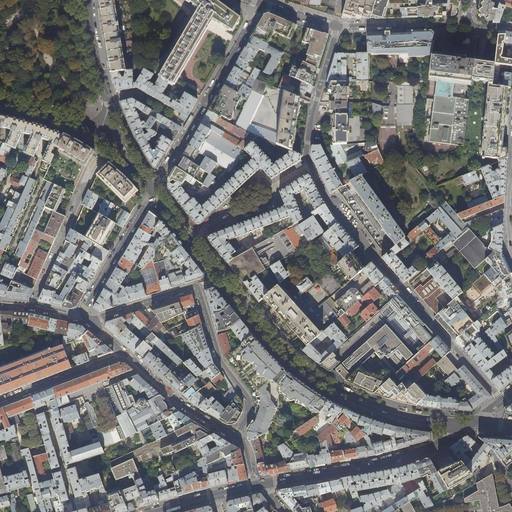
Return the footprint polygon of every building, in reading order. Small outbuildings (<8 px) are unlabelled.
[(130,2),(116,0),(115,0),(113,0),(97,0),(102,23),(100,23),(103,36),(105,49),(106,49),(109,68),(110,73),(119,72),(121,72),(124,72),(126,71),(127,71),(133,71),(139,70),(141,70),(130,2)] [(186,0),(198,9),(158,78),(168,83),(172,86),(173,83),(175,81),(208,25),(212,19),(232,31),(240,18),(233,14),(235,11),(225,4),(219,0),(186,0)] [(370,17),(375,0),(345,0),(341,15),(351,18),(351,15),(360,17),(361,15),(363,15),(367,16),(370,17)] [(417,16),(416,0),(375,0),(370,17),(377,17),(395,17),(410,16),(417,16)] [(457,10),(459,0),(450,0),(450,5),(434,5),(434,2),(433,0),(416,0),(417,16),(446,16),(453,15),(455,12),(457,10)] [(476,11),(477,12),(477,15),(476,17),(479,20),(485,17),(486,19),(488,19),(491,19),(493,19),(499,0),(478,0),(477,10),(476,11)] [(511,0),(499,0),(493,19),(493,22),(499,22),(505,5),(511,7),(511,22),(511,23),(511,22),(511,0)] [(267,44),(274,32),(291,39),(297,25),(292,23),(280,19),(269,14),(267,15),(263,16),(253,34),(252,36),(267,44)] [(317,68),(328,35),(321,33),(309,29),(307,29),(302,42),(311,45),(305,62),(307,63),(317,68)] [(432,50),(435,38),(436,34),(433,31),(407,32),(407,35),(405,35),(392,35),(390,35),(390,33),(387,33),(378,33),(370,34),(366,34),(366,54),(368,54),(371,54),(407,53),(407,57),(428,56),(432,50)] [(502,56),(503,45),(502,43),(505,42),(506,31),(505,31),(498,32),(497,40),(495,64),(511,66),(511,60),(502,59),(500,57),(502,56)] [(273,46),(267,44),(252,36),(248,43),(246,45),(245,47),(251,50),(257,53),(259,49),(261,49),(263,50),(264,50),(270,53),(273,46)] [(32,59),(36,56),(37,55),(36,53),(37,52),(35,50),(35,51),(34,49),(33,49),(30,45),(25,49),(28,53),(29,55),(30,57),(31,57),(32,59)] [(271,75),(283,52),(273,46),(270,53),(271,53),(272,56),(271,59),(269,59),(263,71),(271,75)] [(253,59),(257,53),(251,50),(245,47),(242,53),(239,58),(247,63),(248,61),(249,61),(250,60),(252,61),(253,61),(254,60),(253,59)] [(346,77),(346,54),(343,54),(335,54),(331,67),(326,82),(329,82),(346,82),(354,82),(367,82),(368,82),(368,54),(366,54),(364,54),(356,54),(356,79),(351,79),(351,77),(346,77)] [(463,146),(469,100),(452,98),(454,81),(471,83),(474,61),(431,55),(428,77),(437,78),(429,142),(463,146)] [(317,71),(317,68),(307,63),(305,62),(296,58),(294,57),(292,60),(295,61),(290,71),(291,72),(289,76),(291,77),(296,79),(312,87),(313,82),(316,74),(317,71)] [(243,70),(248,63),(247,63),(239,58),(234,66),(247,74),(249,75),(250,74),(243,70)] [(504,109),(507,88),(492,86),(495,64),(479,62),(477,61),(474,61),(471,83),(469,100),(463,146),(462,152),(417,170),(418,172),(424,178),(433,188),(461,177),(479,170),(480,169),(490,165),(499,162),(506,159),(507,149),(500,148),(501,138),(504,109)] [(498,83),(499,69),(510,70),(510,69),(511,69),(511,66),(495,64),(492,86),(507,88),(510,89),(511,74),(504,73),(503,79),(502,83),(503,84),(498,83)] [(245,77),(247,74),(234,66),(231,71),(229,76),(239,82),(240,82),(241,83),(242,80),(239,78),(240,76),(241,76),(242,76),(245,77)] [(89,67),(83,69),(85,75),(83,75),(90,100),(97,98),(89,67)] [(256,79),(261,70),(257,68),(255,67),(251,76),(256,79)] [(146,94),(152,83),(150,82),(147,83),(147,81),(150,80),(153,75),(144,70),(141,70),(139,70),(138,73),(142,73),(136,84),(133,85),(134,89),(137,88),(138,89),(146,94)] [(133,85),(133,71),(127,71),(126,71),(125,78),(123,78),(122,79),(119,72),(110,73),(112,80),(113,84),(116,92),(134,89),(133,85)] [(312,94),(314,88),(312,87),(296,79),(295,82),(301,85),(296,95),(293,94),(295,89),(288,86),(291,77),(289,76),(284,74),(278,89),(284,92),(300,98),(308,102),(310,103),(311,99),(305,97),(306,92),(312,94)] [(234,91),(239,82),(229,76),(224,84),(234,91)] [(252,89),(256,79),(251,76),(246,86),(252,89)] [(162,94),(168,83),(158,78),(158,77),(155,82),(156,85),(154,87),(153,84),(152,83),(146,94),(155,99),(170,107),(173,101),(164,96),(162,94)] [(239,116),(234,126),(246,130),(249,123),(268,84),(256,79),(252,89),(247,99),(241,111),(239,116)] [(247,99),(252,89),(246,86),(241,83),(240,82),(239,84),(242,85),(238,93),(244,97),(247,99)] [(346,99),(346,88),(361,88),(361,90),(367,90),(367,82),(354,82),(346,82),(329,82),(328,86),(326,94),(331,95),(331,99),(346,99)] [(389,82),(389,85),(385,85),(386,94),(389,94),(389,89),(396,89),(396,82),(389,82)] [(234,126),(239,116),(241,111),(237,109),(244,97),(238,93),(234,91),(224,84),(215,99),(210,107),(208,111),(219,117),(234,126)] [(411,123),(411,85),(397,86),(397,105),(395,105),(395,123),(411,123)] [(299,102),(300,98),(284,92),(278,132),(276,145),(279,146),(286,149),(288,149),(292,151),(294,138),(298,107),(299,102)] [(177,100),(178,99),(177,97),(171,93),(169,96),(165,94),(164,96),(173,101),(175,103),(177,100)] [(193,106),(197,100),(185,93),(183,97),(181,96),(180,98),(181,99),(178,104),(190,111),(193,106)] [(120,102),(124,113),(126,118),(127,120),(139,116),(143,114),(147,108),(133,99),(120,102)] [(185,121),(190,111),(178,104),(175,103),(173,101),(170,107),(175,110),(181,113),(180,115),(179,117),(185,121)] [(346,115),(346,103),(331,103),(329,103),(329,106),(329,112),(332,112),(332,115),(333,115),(346,115)] [(161,123),(164,117),(150,109),(147,107),(147,108),(143,114),(145,114),(146,115),(150,117),(156,120),(161,123)] [(234,126),(219,117),(208,111),(203,119),(200,124),(243,151),(252,141),(257,136),(248,131),(246,130),(234,126)] [(348,132),(348,128),(346,128),(346,115),(333,115),(333,123),(332,123),(332,134),(332,137),(333,137),(333,145),(346,144),(346,132),(348,132)] [(151,130),(156,120),(150,117),(147,123),(146,124),(146,123),(145,123),(144,123),(143,121),(142,122),(139,116),(127,120),(132,132),(135,138),(151,130)] [(12,147),(16,149),(22,134),(30,136),(23,152),(33,157),(34,158),(42,139),(50,142),(42,161),(44,162),(40,170),(48,173),(57,150),(64,135),(57,132),(53,130),(49,129),(40,126),(30,122),(23,121),(8,117),(2,129),(0,134),(0,141),(3,143),(12,147)] [(181,127),(183,124),(177,120),(175,124),(170,121),(164,117),(161,123),(163,124),(166,126),(178,133),(178,132),(181,127)] [(176,135),(178,133),(166,126),(165,127),(166,128),(163,133),(159,131),(163,124),(161,123),(156,120),(151,130),(157,134),(159,135),(172,143),(175,138),(176,135)] [(268,141),(276,145),(278,132),(249,123),(246,130),(248,131),(257,136),(268,141)] [(243,151),(200,124),(194,135),(188,146),(198,152),(206,157),(217,164),(221,166),(227,170),(230,166),(243,151)] [(153,144),(154,142),(152,141),(151,142),(150,141),(151,140),(151,139),(151,138),(155,136),(157,134),(151,130),(135,138),(138,144),(142,150),(153,144)] [(23,152),(30,136),(22,134),(16,149),(18,150),(19,150),(21,151),(22,152),(23,152)] [(77,184),(85,166),(92,155),(94,152),(92,150),(83,145),(81,144),(74,140),(67,136),(64,135),(57,150),(48,173),(44,180),(48,182),(55,185),(64,189),(73,193),(77,184)] [(166,153),(172,143),(159,135),(158,136),(161,138),(157,143),(159,144),(158,145),(157,144),(155,147),(156,148),(165,154),(166,153)] [(246,152),(252,158),(252,160),(246,165),(255,173),(260,168),(262,169),(263,170),(271,179),(292,166),(300,161),(301,155),(292,151),(288,149),(287,151),(289,152),(288,153),(287,153),(287,154),(288,155),(276,163),(275,165),(274,166),(271,162),(252,141),(243,151),(230,166),(232,168),(246,152)] [(332,168),(321,145),(312,146),(311,155),(315,165),(321,176),(333,170),(346,164),(359,158),(363,156),(358,146),(364,145),(363,148),(364,150),(366,152),(367,154),(378,149),(376,142),(346,144),(333,145),(327,145),(336,164),(335,164),(336,166),(332,168)] [(8,155),(12,147),(3,143),(0,149),(0,160),(5,163),(8,155)] [(161,161),(165,154),(156,148),(155,147),(153,144),(142,150),(146,156),(153,169),(157,169),(161,161)] [(192,162),(198,152),(188,146),(179,161),(175,167),(184,173),(193,179),(200,168),(209,174),(199,168),(200,167),(192,162)] [(384,163),(378,149),(367,154),(363,155),(365,158),(367,159),(369,162),(375,159),(377,160),(380,165),(384,163)] [(35,167),(38,162),(35,161),(36,159),(34,158),(33,157),(31,159),(28,158),(28,159),(26,164),(29,165),(35,167)] [(210,174),(217,164),(206,157),(200,167),(199,168),(209,174),(210,174)] [(367,172),(359,158),(346,164),(355,179),(362,175),(367,172)] [(505,190),(505,179),(506,159),(499,162),(498,170),(492,172),(490,165),(480,169),(492,201),(494,200),(496,199),(504,196),(505,190)] [(100,173),(97,175),(93,185),(90,191),(99,196),(104,199),(111,203),(130,214),(132,211),(135,206),(135,205),(129,199),(137,191),(135,188),(127,179),(122,175),(118,171),(115,168),(109,163),(100,173)] [(30,178),(35,167),(29,165),(27,170),(24,176),(30,179),(30,178)] [(226,184),(234,192),(245,183),(255,173),(246,165),(233,177),(233,176),(231,177),(232,178),(226,184)] [(218,179),(227,170),(221,166),(213,176),(215,177),(218,179)] [(193,179),(175,167),(171,174),(168,180),(168,183),(170,183),(173,181),(176,183),(175,184),(182,185),(186,181),(193,186),(196,180),(193,179)] [(343,186),(333,170),(321,176),(325,185),(330,194),(337,189),(343,186)] [(481,175),(479,170),(461,177),(465,186),(479,181),(477,176),(481,175)] [(420,183),(424,178),(418,172),(413,176),(420,183)] [(209,174),(203,184),(208,188),(211,184),(213,186),(216,182),(213,180),(215,177),(213,176),(210,174),(209,174)] [(263,215),(238,225),(227,229),(220,231),(209,236),(208,239),(216,249),(228,264),(233,259),(247,251),(237,238),(234,240),(240,247),(241,247),(242,247),(236,251),(228,242),(226,241),(226,240),(229,240),(289,217),(293,225),(296,223),(298,222),(303,219),(295,198),(293,195),(294,194),(296,194),(304,190),(304,188),(306,189),(305,192),(312,204),(311,205),(311,206),(312,206),(315,211),(325,204),(321,198),(320,196),(314,183),(310,176),(306,175),(279,192),(284,204),(284,205),(284,206),(284,207),(263,215)] [(405,238),(361,177),(363,176),(362,175),(355,179),(352,181),(350,182),(389,237),(395,246),(404,238),(405,238)] [(19,182),(18,184),(26,187),(30,179),(24,176),(23,178),(21,182),(19,182)] [(18,184),(19,182),(20,181),(12,177),(11,180),(11,182),(12,184),(17,187),(18,184)] [(6,252),(36,185),(34,184),(36,181),(30,178),(30,179),(26,187),(25,191),(24,190),(24,192),(22,195),(23,195),(16,211),(11,221),(4,236),(0,245),(0,248),(4,251),(6,252)] [(19,266),(35,230),(37,226),(45,208),(55,185),(48,182),(12,263),(19,266)] [(174,196),(190,216),(196,224),(200,224),(215,210),(207,202),(201,207),(194,198),(191,200),(184,191),(185,191),(184,189),(183,190),(181,188),(182,185),(175,184),(173,186),(170,184),(170,183),(168,183),(168,185),(168,190),(174,196)] [(234,192),(226,184),(214,195),(213,194),(211,196),(212,196),(207,202),(215,210),(225,201),(234,192)] [(61,197),(64,189),(55,185),(45,208),(54,211),(56,207),(61,197)] [(96,204),(97,203),(96,202),(99,196),(90,191),(88,189),(85,196),(82,204),(84,205),(93,210),(96,204)] [(16,211),(23,195),(22,195),(21,194),(13,190),(12,191),(11,191),(9,195),(14,198),(13,199),(11,203),(10,202),(9,203),(7,207),(9,208),(16,211)] [(196,194),(203,201),(206,199),(200,193),(196,194)] [(469,210),(491,201),(488,195),(466,204),(469,210)] [(492,208),(504,203),(504,196),(496,199),(496,201),(494,202),(494,200),(492,201),(491,201),(469,210),(457,215),(461,220),(492,208)] [(105,212),(105,209),(106,208),(108,209),(111,203),(104,199),(102,205),(101,204),(99,207),(100,208),(98,213),(99,214),(104,217),(106,212),(105,212)] [(431,259),(450,241),(453,240),(454,240),(455,240),(456,240),(457,239),(457,238),(457,237),(457,236),(467,227),(464,223),(461,220),(457,215),(445,202),(434,212),(451,232),(441,241),(424,221),(418,226),(406,237),(411,243),(414,240),(413,239),(422,232),(431,242),(430,243),(434,247),(426,254),(431,259)] [(110,221),(115,209),(119,211),(114,221),(112,220),(111,221),(116,224),(122,228),(126,221),(130,214),(111,203),(108,209),(106,212),(104,217),(110,221)] [(324,233),(314,218),(318,215),(320,215),(329,229),(326,231),(327,232),(338,223),(333,217),(331,214),(325,204),(315,211),(310,214),(305,218),(303,219),(298,222),(296,223),(298,225),(297,225),(298,227),(299,227),(310,242),(311,241),(313,244),(314,244),(315,242),(316,241),(315,239),(324,233)] [(116,224),(111,221),(110,221),(104,217),(99,214),(98,213),(93,210),(84,205),(83,207),(73,230),(85,238),(92,241),(96,243),(97,245),(103,248),(109,251),(121,229),(122,228),(116,224)] [(11,221),(16,211),(9,208),(9,209),(4,218),(11,221)] [(497,217),(499,216),(503,215),(504,210),(503,209),(492,214),(493,216),(491,217),(491,216),(489,215),(464,223),(467,227),(468,228),(472,226),(488,220),(497,217)] [(155,222),(157,219),(160,221),(161,220),(153,210),(149,211),(145,219),(141,224),(150,230),(154,223),(155,224),(156,223),(155,222)] [(424,221),(430,216),(425,210),(414,220),(418,226),(424,221)] [(44,232),(44,234),(55,239),(58,232),(65,217),(63,215),(54,211),(44,232)] [(492,229),(503,224),(503,215),(499,216),(500,220),(498,221),(497,217),(488,220),(490,227),(485,230),(487,235),(492,232),(493,232),(492,229)] [(0,234),(4,236),(11,221),(4,218),(1,224),(0,227),(0,234)] [(168,229),(161,220),(160,221),(152,234),(151,236),(154,237),(154,238),(157,237),(155,234),(157,232),(161,237),(158,240),(159,245),(172,234),(168,229)] [(310,242),(299,227),(298,227),(297,225),(298,225),(296,223),(293,225),(292,226),(306,248),(313,244),(311,241),(310,242)] [(326,255),(348,235),(344,230),(338,223),(327,232),(316,241),(315,242),(326,255)] [(147,244),(151,236),(152,234),(150,233),(151,230),(150,230),(141,224),(137,233),(134,237),(148,246),(149,247),(154,250),(154,249),(159,245),(158,240),(157,237),(154,238),(154,237),(154,238),(156,239),(153,245),(151,244),(150,244),(147,244)] [(502,240),(503,224),(492,229),(493,232),(492,232),(493,234),(493,240),(491,240),(491,241),(493,242),(493,243),(489,249),(493,251),(498,254),(501,256),(502,253),(501,253),(502,240)] [(306,248),(292,226),(284,230),(297,252),(306,248)] [(484,247),(485,246),(482,243),(479,240),(471,231),(468,228),(467,227),(457,236),(457,237),(457,238),(457,239),(456,240),(455,240),(454,240),(453,240),(450,241),(456,249),(455,249),(452,250),(451,251),(446,255),(448,258),(458,250),(474,269),(485,259),(491,254),(493,251),(489,249),(484,247)] [(67,250),(66,252),(64,255),(70,258),(74,260),(76,261),(82,250),(86,253),(92,241),(85,238),(73,230),(71,229),(65,240),(64,243),(63,245),(62,248),(67,250)] [(24,274),(30,260),(26,259),(30,250),(34,251),(40,238),(53,244),(55,239),(44,234),(35,230),(19,266),(17,271),(24,274)] [(297,252),(284,230),(279,233),(267,240),(261,243),(260,244),(249,250),(247,251),(233,259),(228,264),(241,280),(243,283),(261,273),(270,267),(280,262),(286,259),(297,252)] [(172,254),(182,246),(173,236),(172,234),(159,245),(154,249),(154,250),(154,258),(152,259),(153,263),(157,262),(159,262),(164,261),(169,257),(172,254)] [(356,248),(359,246),(352,239),(348,235),(326,255),(330,260),(333,264),(332,265),(334,266),(335,267),(340,262),(332,252),(336,249),(344,259),(352,252),(356,248)] [(249,250),(260,244),(257,236),(253,237),(256,243),(248,247),(249,250)] [(134,264),(141,251),(144,245),(147,246),(148,246),(134,237),(130,244),(122,257),(134,264)] [(400,261),(403,259),(400,255),(399,257),(398,256),(396,257),(395,255),(401,250),(403,250),(409,244),(404,238),(395,246),(390,250),(392,253),(388,256),(386,254),(385,255),(382,258),(391,269),(393,270),(394,272),(402,265),(403,264),(401,263),(400,261)] [(90,253),(96,243),(92,241),(86,253),(102,262),(105,257),(109,251),(103,248),(97,245),(92,254),(90,253)] [(186,252),(182,246),(172,254),(178,263),(179,264),(181,266),(184,264),(191,258),(186,252)] [(142,269),(152,259),(154,258),(154,250),(149,247),(138,265),(136,264),(136,265),(142,269)] [(37,279),(49,253),(39,249),(27,275),(37,279)] [(101,264),(102,262),(86,253),(82,250),(76,261),(81,264),(85,258),(90,262),(90,261),(92,262),(89,267),(87,265),(86,267),(96,273),(101,264)] [(490,268),(503,256),(502,253),(501,256),(493,251),(491,254),(485,259),(490,265),(490,266),(490,267),(490,268)] [(74,260),(70,258),(64,255),(60,252),(57,259),(54,265),(68,272),(74,260)] [(352,279),(358,274),(361,271),(364,269),(363,267),(362,266),(363,264),(358,258),(357,256),(355,257),(352,252),(344,259),(340,262),(335,267),(316,283),(330,299),(352,279)] [(462,292),(453,300),(444,308),(436,315),(434,317),(438,322),(449,334),(454,340),(456,338),(472,324),(491,307),(488,304),(487,306),(478,296),(487,287),(484,284),(489,280),(495,287),(510,273),(507,265),(503,256),(490,268),(485,272),(481,276),(462,292)] [(128,273),(134,264),(122,257),(119,263),(116,268),(127,274),(128,275),(129,274),(128,274),(128,273)] [(174,267),(169,261),(171,259),(169,257),(164,261),(166,271),(178,268),(176,265),(174,267)] [(203,278),(204,274),(197,265),(191,258),(184,264),(188,270),(187,271),(187,272),(186,273),(185,273),(185,275),(183,276),(185,284),(195,280),(199,279),(203,278)] [(159,281),(158,277),(153,263),(152,259),(142,269),(138,272),(142,284),(146,296),(155,294),(162,291),(159,281)] [(73,274),(78,277),(81,273),(83,269),(85,266),(81,264),(76,261),(74,260),(68,272),(73,275),(73,274)] [(13,280),(17,271),(19,266),(12,263),(8,261),(1,275),(13,280)] [(286,273),(280,262),(270,267),(280,284),(290,275),(289,271),(286,273)] [(359,301),(373,288),(378,284),(386,277),(379,269),(372,262),(364,269),(361,271),(370,281),(358,292),(356,289),(351,289),(335,303),(341,310),(338,313),(334,308),(332,310),(339,318),(343,315),(347,311),(358,302),(359,301)] [(462,292),(455,283),(456,282),(454,280),(453,281),(440,265),(439,266),(435,262),(426,269),(422,273),(426,278),(431,274),(434,278),(423,287),(421,285),(414,290),(430,308),(431,308),(432,309),(436,315),(444,308),(436,298),(445,291),(453,300),(462,292)] [(64,278),(68,272),(54,265),(51,272),(64,278)] [(138,272),(142,269),(136,265),(130,276),(132,278),(138,272)] [(409,278),(408,276),(410,274),(412,275),(417,271),(411,265),(409,266),(410,267),(407,270),(402,265),(394,272),(401,279),(404,283),(409,278)] [(96,273),(86,267),(85,266),(83,269),(86,270),(83,276),(81,275),(82,274),(81,273),(78,277),(89,284),(93,279),(96,273)] [(120,285),(121,284),(127,274),(116,268),(111,277),(110,279),(120,285)] [(13,280),(18,282),(21,276),(36,283),(36,281),(37,279),(27,275),(24,274),(17,271),(13,280)] [(57,289),(64,278),(51,272),(46,282),(46,284),(52,287),(55,288),(57,289)] [(68,272),(64,278),(57,289),(56,292),(61,295),(73,275),(68,272)] [(173,287),(183,284),(185,284),(183,276),(176,278),(174,273),(167,275),(167,276),(171,288),(173,287)] [(267,289),(259,279),(263,275),(261,273),(243,283),(255,297),(258,302),(262,299),(261,297),(262,295),(263,295),(265,297),(274,289),(271,286),(267,289)] [(511,277),(510,273),(495,287),(497,290),(501,299),(503,298),(503,297),(506,296),(506,297),(511,294),(511,277)] [(73,286),(78,277),(73,274),(73,275),(61,295),(56,292),(49,304),(58,306),(61,307),(68,295),(70,292),(73,286)] [(355,282),(361,278),(358,274),(352,279),(355,282)] [(121,284),(120,285),(124,287),(132,278),(130,276),(129,276),(125,283),(121,284)] [(171,288),(167,276),(163,277),(162,278),(163,280),(159,281),(162,291),(163,291),(171,288)] [(7,293),(10,286),(3,283),(4,280),(3,280),(3,278),(0,277),(0,297),(3,298),(5,298),(7,293)] [(89,284),(78,277),(73,286),(84,293),(85,292),(89,284)] [(383,293),(392,285),(387,279),(386,277),(378,284),(384,291),(381,293),(382,294),(383,293)] [(312,288),(311,287),(314,285),(307,278),(296,287),(300,292),(298,294),(298,296),(299,297),(302,295),(303,296),(312,288)] [(120,285),(110,279),(107,284),(104,289),(113,294),(117,297),(120,305),(124,304),(129,302),(131,301),(125,290),(124,287),(120,285)] [(18,282),(13,280),(10,286),(7,293),(5,298),(18,299),(28,300),(33,289),(27,286),(26,284),(24,283),(22,284),(18,282)] [(56,292),(57,289),(55,288),(54,290),(52,288),(52,287),(46,284),(44,288),(38,301),(42,302),(49,304),(56,292)] [(146,296),(142,284),(136,286),(135,284),(134,285),(135,287),(130,288),(128,288),(126,288),(126,289),(125,290),(131,301),(140,298),(146,296)] [(398,291),(392,285),(383,293),(384,294),(385,294),(386,294),(391,300),(397,295),(399,293),(398,291)] [(79,301),(84,293),(73,286),(70,292),(71,292),(72,292),(73,289),(76,290),(71,297),(68,295),(61,307),(67,308),(70,309),(73,308),(75,307),(76,306),(79,301)] [(333,323),(337,320),(339,318),(332,310),(326,302),(325,302),(314,312),(311,309),(304,315),(277,286),(274,289),(265,297),(264,297),(273,308),(274,309),(275,310),(269,315),(273,320),(282,331),(290,339),(297,334),(298,335),(299,336),(303,341),(305,344),(307,346),(328,328),(333,323)] [(221,313),(223,311),(230,306),(222,296),(214,287),(203,290),(207,302),(211,316),(220,313),(221,313)] [(372,304),(380,296),(373,288),(359,301),(361,304),(365,301),(369,306),(372,304)] [(120,305),(117,297),(113,294),(104,289),(103,291),(93,307),(95,309),(99,312),(112,307),(120,305)] [(501,299),(497,290),(490,296),(494,301),(492,303),(494,305),(501,299)] [(181,308),(184,307),(191,305),(195,304),(192,294),(190,295),(184,297),(179,298),(178,299),(179,301),(181,308)] [(392,309),(422,342),(426,346),(435,338),(433,336),(431,333),(424,326),(425,325),(409,308),(402,300),(397,295),(391,300),(387,304),(392,309)] [(162,324),(183,314),(181,308),(179,301),(177,302),(168,305),(151,310),(156,316),(162,324)] [(351,317),(363,307),(358,302),(347,311),(351,317)] [(193,311),(187,314),(184,307),(181,308),(183,314),(186,321),(198,315),(195,304),(191,305),(193,311)] [(366,323),(378,312),(372,304),(369,306),(359,315),(366,323)] [(223,311),(225,315),(223,316),(221,317),(220,313),(211,316),(212,318),(216,330),(216,333),(228,329),(230,328),(240,320),(236,315),(230,306),(223,311)] [(493,325),(502,317),(497,311),(488,319),(493,325)] [(6,319),(13,319),(13,312),(0,312),(2,334),(15,332),(14,329),(11,330),(11,326),(8,326),(7,324),(6,323),(6,319)] [(15,321),(29,322),(30,314),(15,313),(13,312),(13,319),(13,321),(15,321)] [(142,315),(139,312),(133,314),(136,317),(146,326),(150,322),(142,315)] [(416,355),(378,312),(366,323),(348,338),(342,344),(319,364),(325,368),(331,372),(340,377),(345,380),(364,363),(375,353),(385,364),(394,375),(395,374),(416,355)] [(498,333),(509,326),(508,325),(511,323),(507,312),(504,315),(508,320),(505,321),(502,317),(493,325),(492,325),(494,327),(491,330),(494,336),(498,333)] [(48,330),(50,318),(39,316),(30,314),(29,322),(28,326),(29,329),(32,330),(32,326),(48,330)] [(130,315),(121,318),(125,321),(129,324),(136,317),(133,314),(130,315)] [(186,321),(183,314),(162,324),(166,330),(167,330),(172,328),(186,321)] [(200,320),(198,315),(186,321),(189,327),(180,331),(182,334),(201,325),(200,320)] [(350,323),(343,315),(339,318),(337,320),(344,328),(350,323)] [(150,322),(146,326),(152,332),(160,340),(163,343),(172,338),(167,330),(166,330),(162,324),(156,316),(150,322)] [(141,341),(142,342),(152,332),(146,326),(136,317),(129,324),(126,327),(125,328),(126,328),(130,332),(135,327),(145,336),(142,340),(142,341),(141,341)] [(68,334),(70,323),(63,321),(57,320),(50,318),(48,330),(49,339),(53,338),(52,335),(54,335),(54,334),(63,336),(63,345),(67,344),(68,335),(68,334)] [(122,328),(124,330),(126,328),(125,328),(126,327),(123,324),(125,321),(121,318),(106,322),(106,324),(105,327),(113,334),(117,338),(122,332),(120,330),(122,328)] [(246,326),(240,320),(230,328),(242,344),(253,335),(246,326)] [(82,336),(88,331),(83,326),(79,325),(70,323),(68,334),(75,336),(74,341),(77,340),(82,336)] [(340,331),(333,323),(328,328),(335,336),(340,331)] [(474,341),(477,338),(474,334),(478,331),(472,324),(456,338),(463,345),(465,349),(471,344),(474,341)] [(189,350),(190,349),(195,356),(208,348),(208,346),(202,329),(201,325),(182,334),(180,335),(185,343),(189,350)] [(124,330),(122,332),(117,338),(125,345),(133,352),(135,350),(142,342),(141,341),(130,332),(126,328),(124,330)] [(178,336),(172,328),(167,330),(172,338),(173,338),(178,336)] [(319,364),(342,344),(335,336),(328,328),(307,346),(302,350),(310,357),(313,360),(319,364)] [(494,336),(491,330),(489,328),(483,333),(501,352),(503,350),(496,339),(494,336)] [(97,338),(88,331),(82,336),(89,351),(105,345),(97,338)] [(344,336),(345,336),(344,334),(343,335),(340,331),(335,336),(342,344),(348,338),(347,338),(346,338),(344,336)] [(153,349),(154,345),(154,344),(160,340),(152,332),(135,350),(143,358),(144,359),(150,352),(153,349)] [(231,353),(225,333),(217,335),(218,336),(224,359),(225,358),(231,353)] [(74,341),(75,336),(68,334),(67,344),(73,341),(74,341)] [(328,399),(321,396),(312,390),(304,384),(298,380),(295,377),(289,372),(285,369),(276,361),(266,350),(261,344),(256,339),(253,335),(242,344),(231,353),(225,358),(231,364),(230,364),(250,390),(252,393),(253,397),(254,399),(255,400),(255,404),(255,406),(256,408),(255,411),(255,413),(258,413),(257,416),(256,417),(256,419),(255,420),(255,422),(252,421),(250,424),(247,429),(247,434),(248,436),(248,440),(250,441),(258,438),(263,435),(269,433),(269,431),(268,430),(273,416),(274,414),(275,414),(278,406),(278,407),(279,408),(280,408),(281,408),(281,407),(281,401),(282,399),(282,398),(283,395),(283,393),(285,395),(285,397),(290,401),(295,400),(297,402),(311,411),(311,413),(314,418),(316,417),(320,414),(321,413),(322,411),(328,399)] [(410,371),(430,354),(428,352),(433,348),(442,358),(445,356),(451,351),(449,349),(437,336),(435,338),(426,346),(416,355),(395,374),(399,380),(403,376),(402,375),(408,371),(409,372),(410,371)] [(485,358),(488,356),(491,360),(496,356),(479,337),(477,338),(474,341),(477,345),(474,347),(471,344),(465,349),(463,350),(475,363),(479,368),(488,362),(485,358)] [(511,360),(510,359),(511,359),(511,358),(510,358),(499,338),(496,339),(503,350),(511,365),(511,360)] [(60,346),(58,339),(50,342),(53,348),(60,346)] [(154,344),(160,350),(173,361),(177,366),(182,362),(174,354),(163,343),(160,340),(154,344)] [(160,350),(154,344),(154,345),(153,349),(150,352),(155,356),(160,350)] [(0,395),(8,392),(15,389),(32,383),(60,372),(71,368),(63,345),(60,346),(53,348),(51,349),(50,348),(29,356),(0,366),(0,395)] [(109,348),(105,345),(89,351),(90,355),(94,356),(97,355),(98,358),(113,352),(109,348)] [(211,356),(208,348),(195,356),(200,363),(199,364),(201,366),(202,365),(203,367),(200,370),(190,359),(183,363),(190,369),(197,377),(199,375),(204,371),(213,364),(211,356)] [(511,365),(503,350),(501,352),(496,356),(491,360),(488,362),(479,368),(490,381),(499,391),(509,383),(511,380),(511,365)] [(155,356),(150,352),(144,359),(143,361),(155,371),(163,379),(171,371),(167,367),(160,361),(161,360),(158,358),(158,359),(155,356)] [(89,361),(86,353),(74,357),(77,366),(89,361)] [(427,395),(433,390),(435,388),(446,379),(456,371),(458,370),(455,367),(449,360),(447,357),(445,356),(442,358),(440,360),(437,363),(436,363),(434,365),(429,370),(433,375),(430,378),(426,372),(406,390),(402,385),(402,384),(398,386),(398,387),(397,388),(390,379),(373,394),(376,395),(384,397),(390,399),(403,403),(417,406),(416,404),(427,395)] [(406,390),(426,372),(429,370),(434,365),(436,363),(433,359),(413,376),(402,385),(406,390)] [(173,361),(167,367),(171,371),(172,371),(177,366),(173,361)] [(67,395),(133,370),(126,364),(123,363),(120,363),(112,366),(53,388),(58,407),(70,402),(67,395)] [(390,379),(394,375),(385,364),(383,370),(381,369),(379,374),(374,372),(374,371),(373,372),(372,371),(364,363),(345,380),(349,383),(353,384),(363,389),(371,393),(373,394),(390,379)] [(203,380),(208,377),(211,380),(220,373),(216,368),(213,364),(204,371),(199,375),(203,380)] [(476,380),(464,365),(458,370),(456,371),(477,395),(467,401),(465,398),(459,402),(458,410),(468,411),(471,411),(472,411),(484,402),(491,396),(483,387),(476,380)] [(190,387),(195,382),(199,379),(197,377),(190,369),(188,371),(183,375),(182,374),(178,377),(172,371),(171,371),(163,379),(174,389),(179,393),(181,395),(190,387)] [(220,373),(224,378),(225,380),(223,381),(229,389),(232,387),(222,371),(220,373)] [(224,378),(220,373),(211,380),(215,385),(224,378)] [(139,390),(149,385),(138,374),(132,377),(134,379),(130,381),(127,379),(123,381),(125,386),(129,384),(137,391),(139,390)] [(129,394),(125,386),(123,381),(110,386),(122,415),(116,417),(120,426),(125,438),(150,426),(160,421),(168,417),(179,412),(174,407),(173,409),(172,410),(171,410),(170,410),(168,411),(168,409),(168,408),(167,406),(167,405),(166,405),(165,403),(163,402),(164,400),(165,399),(162,397),(160,395),(150,400),(146,393),(135,399),(132,393),(129,394)] [(188,401),(198,392),(200,390),(201,389),(195,382),(190,387),(181,395),(185,399),(188,401)] [(216,389),(210,382),(207,384),(201,389),(200,390),(203,393),(207,390),(209,392),(204,397),(203,397),(204,396),(203,395),(202,396),(198,392),(188,401),(193,404),(198,408),(206,399),(216,389)] [(149,385),(139,390),(140,393),(145,391),(146,393),(150,400),(160,395),(150,385),(149,385)] [(228,406),(237,395),(232,387),(220,399),(228,406)] [(58,407),(53,388),(40,393),(32,397),(35,407),(35,409),(46,405),(45,402),(49,401),(52,409),(58,407)] [(458,410),(459,402),(459,394),(441,393),(441,397),(440,409),(451,410),(458,410)] [(240,417),(241,414),(242,412),(243,409),(243,408),(243,407),(243,405),(242,403),(241,400),(237,395),(228,406),(225,411),(218,420),(227,425),(232,424),(236,423),(240,417)] [(440,409),(441,397),(434,396),(435,398),(430,397),(429,397),(427,395),(416,404),(417,406),(429,408),(440,409)] [(20,423),(17,414),(35,407),(32,397),(10,405),(3,408),(0,408),(0,431),(5,429),(11,427),(14,425),(14,426),(18,424),(20,423)] [(206,412),(213,405),(211,404),(214,400),(212,398),(209,401),(206,399),(198,408),(199,408),(206,412)] [(342,413),(345,408),(337,405),(330,400),(328,399),(322,411),(326,413),(325,415),(326,416),(327,417),(329,416),(329,415),(330,415),(330,416),(331,416),(332,415),(333,416),(326,421),(332,425),(337,418),(342,413)] [(93,421),(95,427),(100,425),(92,405),(90,406),(89,402),(85,404),(93,421)] [(218,420),(225,411),(216,402),(213,405),(206,412),(212,416),(218,420)] [(80,418),(75,405),(59,410),(61,418),(63,423),(80,418)] [(61,418),(59,410),(58,407),(52,409),(50,410),(56,430),(57,430),(61,445),(66,465),(74,463),(71,452),(70,453),(68,452),(67,448),(67,447),(68,447),(69,446),(64,428),(63,423),(61,423),(60,423),(59,419),(59,418),(61,418)] [(356,413),(352,412),(345,408),(342,413),(350,420),(351,419),(352,420),(353,421),(354,421),(355,421),(358,424),(361,416),(356,413)] [(53,446),(49,433),(50,432),(44,412),(37,415),(39,424),(41,423),(42,424),(43,427),(42,429),(41,429),(45,444),(47,453),(49,452),(50,453),(51,457),(50,458),(49,458),(51,469),(60,466),(54,446),(53,446)] [(173,429),(175,432),(176,431),(193,424),(194,421),(184,415),(179,412),(168,417),(173,429)] [(352,422),(350,420),(342,413),(337,418),(346,428),(352,422)] [(382,434),(385,424),(377,421),(375,421),(361,416),(358,424),(358,425),(363,427),(364,428),(361,430),(365,434),(366,435),(367,436),(369,435),(371,436),(373,435),(373,433),(382,435),(382,434)] [(312,428),(311,427),(319,422),(316,417),(314,418),(294,431),(297,436),(299,435),(300,436),(312,428)] [(352,446),(356,446),(354,438),(349,432),(346,428),(337,418),(332,425),(333,426),(337,430),(338,430),(339,432),(343,428),(347,432),(349,442),(350,442),(350,443),(350,444),(350,446),(352,446)] [(95,427),(93,421),(86,424),(90,434),(97,432),(95,427)] [(111,468),(138,456),(142,454),(146,462),(164,455),(174,451),(175,453),(196,443),(199,441),(214,434),(206,429),(205,428),(194,421),(193,424),(176,431),(175,432),(167,435),(157,440),(109,462),(111,468)] [(167,435),(165,432),(160,421),(150,426),(157,440),(167,435)] [(25,450),(18,424),(14,426),(17,436),(17,438),(18,441),(21,451),(25,450)] [(395,438),(397,427),(391,426),(385,424),(382,434),(391,436),(391,438),(395,438)] [(0,440),(17,436),(14,426),(14,425),(11,427),(5,429),(0,431),(1,433),(0,433),(0,440)] [(100,425),(95,427),(97,432),(98,435),(103,433),(100,425)] [(69,446),(71,451),(78,449),(71,426),(64,428),(69,446)] [(101,442),(104,449),(125,439),(125,438),(120,426),(103,433),(98,435),(101,442)] [(330,436),(333,434),(337,431),(337,430),(333,426),(318,438),(321,443),(326,439),(330,436)] [(368,456),(367,446),(362,447),(362,446),(362,445),(361,445),(360,445),(359,440),(365,434),(361,430),(357,427),(352,432),(350,431),(349,432),(354,438),(356,446),(358,458),(363,457),(368,456)] [(408,430),(397,427),(395,438),(404,437),(405,439),(396,442),(398,449),(410,445),(430,439),(430,433),(418,431),(408,430)] [(287,441),(281,430),(271,434),(278,446),(284,443),(287,441)] [(341,444),(337,431),(333,434),(335,445),(341,444)] [(278,446),(271,434),(270,432),(269,433),(263,435),(271,450),(278,446)] [(207,457),(231,444),(223,439),(214,434),(199,441),(196,443),(204,458),(207,457)] [(367,446),(368,456),(375,455),(372,444),(370,438),(367,436),(366,435),(363,437),(366,441),(367,441),(367,443),(368,443),(368,446),(367,446)] [(468,449),(475,442),(468,436),(465,437),(458,442),(449,448),(455,454),(459,459),(464,454),(468,449)] [(485,443),(484,443),(491,448),(491,449),(492,449),(506,466),(509,470),(511,468),(511,439),(500,438),(478,437),(485,443)] [(257,463),(264,461),(258,438),(250,441),(253,450),(254,453),(256,461),(257,463)] [(398,449),(396,442),(395,438),(391,438),(391,440),(382,442),(385,452),(392,450),(398,449)] [(374,443),(372,444),(375,455),(384,453),(385,452),(382,442),(382,441),(374,443)] [(23,464),(17,442),(9,444),(15,467),(23,464)] [(78,449),(71,451),(71,452),(74,463),(105,453),(104,449),(101,442),(78,449)] [(475,442),(468,449),(474,456),(481,447),(475,442)] [(285,461),(288,464),(295,455),(288,447),(287,446),(286,446),(284,443),(278,446),(285,461)] [(470,460),(466,466),(471,474),(477,466),(487,454),(488,452),(490,450),(491,449),(491,448),(484,443),(483,445),(482,446),(481,447),(474,456),(470,460)] [(36,448),(36,447),(29,448),(31,457),(47,453),(45,444),(38,446),(39,448),(37,448),(36,448)] [(218,456),(222,454),(224,459),(225,458),(238,452),(237,451),(239,449),(232,445),(231,444),(207,457),(207,465),(219,460),(218,456)] [(356,446),(352,446),(342,448),(345,460),(352,459),(358,458),(356,446)] [(41,511),(46,511),(43,500),(38,482),(31,457),(29,448),(25,450),(21,451),(22,456),(27,454),(28,456),(26,457),(41,511)] [(345,460),(342,448),(339,449),(340,451),(337,452),(336,449),(335,449),(336,452),(329,453),(331,462),(338,461),(345,460)] [(242,456),(240,450),(239,449),(237,451),(238,452),(225,458),(226,461),(228,461),(232,459),(235,467),(244,465),(242,456)] [(331,462),(329,453),(327,453),(326,449),(323,449),(324,451),(314,452),(314,455),(316,465),(325,464),(331,462)] [(316,465),(314,455),(308,456),(308,454),(303,454),(303,453),(295,455),(288,464),(291,470),(304,467),(316,465)] [(470,460),(464,454),(459,459),(461,461),(466,466),(470,460)] [(441,470),(438,472),(452,497),(476,483),(483,479),(479,471),(480,471),(477,466),(471,474),(466,466),(461,461),(459,463),(456,464),(452,457),(448,456),(436,462),(441,470)] [(179,480),(193,473),(191,471),(197,468),(197,470),(200,469),(203,467),(203,468),(198,471),(201,478),(208,477),(208,475),(208,467),(207,467),(207,465),(207,457),(204,458),(175,472),(172,464),(166,466),(160,469),(165,480),(172,477),(174,482),(178,480),(179,480)] [(452,497),(438,472),(437,471),(436,471),(433,464),(429,458),(419,461),(413,463),(420,477),(422,476),(422,477),(425,475),(425,474),(426,474),(427,476),(429,475),(431,480),(432,481),(433,483),(433,484),(435,486),(439,493),(430,499),(427,495),(426,496),(425,494),(424,493),(418,497),(427,511),(452,497)] [(9,468),(6,459),(0,460),(2,470),(9,468)] [(141,478),(133,459),(111,469),(116,480),(129,475),(130,477),(132,476),(134,481),(135,481),(141,478)] [(279,472),(277,464),(277,463),(265,466),(264,461),(257,463),(259,474),(261,475),(262,476),(265,475),(279,472)] [(277,464),(279,472),(291,470),(288,464),(285,461),(277,464)] [(400,467),(398,468),(401,483),(409,481),(409,482),(411,481),(411,480),(418,478),(419,480),(415,481),(420,488),(404,498),(408,503),(410,502),(418,497),(424,493),(427,491),(420,477),(413,463),(400,467)] [(84,473),(82,465),(75,467),(75,468),(77,474),(84,473)] [(245,467),(244,465),(235,467),(225,469),(228,484),(246,480),(247,480),(245,467)] [(31,486),(25,466),(20,468),(21,472),(7,476),(7,475),(2,476),(7,492),(11,491),(11,490),(26,486),(27,487),(31,486)] [(83,492),(80,483),(78,483),(77,481),(79,480),(77,474),(75,468),(67,470),(75,497),(74,500),(77,510),(73,511),(70,501),(68,499),(61,472),(53,474),(54,478),(56,486),(59,485),(60,488),(57,489),(59,495),(61,501),(63,511),(88,511),(87,509),(87,508),(83,495),(83,492)] [(385,470),(382,471),(386,486),(395,484),(387,489),(388,489),(399,509),(401,507),(408,503),(404,498),(405,488),(401,483),(398,468),(385,470)] [(159,501),(155,491),(167,486),(165,480),(160,469),(155,472),(157,478),(158,477),(161,484),(154,486),(155,490),(147,492),(141,478),(135,481),(136,485),(145,506),(152,503),(159,501)] [(228,484),(225,469),(221,470),(221,472),(214,474),(214,472),(210,473),(211,475),(208,475),(208,477),(208,478),(209,488),(217,486),(228,484)] [(193,473),(179,480),(182,490),(184,494),(193,491),(195,491),(209,488),(208,478),(199,480),(198,476),(199,476),(197,471),(193,473)] [(369,473),(367,473),(370,489),(386,486),(382,471),(369,473)] [(354,476),(351,476),(356,491),(370,489),(367,473),(354,476)] [(98,487),(103,486),(99,474),(79,480),(80,483),(83,492),(86,491),(98,487)] [(482,511),(511,511),(511,508),(509,504),(505,505),(497,508),(497,505),(496,503),(492,482),(494,482),(492,474),(483,479),(476,483),(478,491),(464,499),(465,502),(481,499),(483,511),(482,511)] [(342,478),(340,478),(343,489),(348,487),(353,500),(359,498),(358,496),(356,491),(351,476),(342,478)] [(174,482),(172,477),(165,480),(167,486),(155,491),(159,501),(176,496),(178,496),(176,492),(174,482)] [(43,500),(59,495),(57,489),(56,486),(54,478),(38,482),(43,500)] [(343,489),(340,478),(337,479),(328,481),(331,491),(332,492),(343,489)] [(326,481),(316,483),(319,493),(320,495),(331,491),(328,481),(326,481)] [(314,483),(304,485),(309,501),(309,503),(318,500),(317,498),(313,499),(312,496),(319,493),(316,483),(314,483)] [(145,506),(136,485),(121,491),(128,511),(135,509),(134,504),(130,503),(128,504),(127,501),(129,500),(135,498),(138,508),(145,506)] [(295,497),(298,496),(303,495),(305,503),(309,501),(304,485),(298,486),(291,487),(294,496),(295,497)] [(107,495),(103,486),(98,487),(103,500),(99,502),(100,506),(109,503),(107,495)] [(291,487),(290,487),(278,490),(278,491),(277,493),(285,502),(292,511),(299,505),(292,496),(294,496),(291,487)] [(124,511),(128,511),(121,491),(120,488),(117,489),(118,491),(117,491),(118,491),(107,495),(109,503),(112,511),(124,511)] [(388,489),(372,494),(377,504),(381,511),(393,511),(399,509),(388,489)] [(31,511),(37,511),(32,490),(26,492),(31,511)] [(87,508),(87,509),(92,508),(87,494),(86,491),(83,492),(83,495),(87,508)] [(262,506),(267,501),(261,493),(250,496),(249,496),(252,507),(257,503),(259,506),(260,504),(262,506)] [(18,511),(14,494),(8,496),(10,505),(12,511),(18,511)] [(372,494),(358,496),(359,498),(363,507),(364,511),(381,511),(377,504),(372,494)] [(0,508),(10,505),(8,496),(8,495),(0,497),(0,508)] [(63,511),(61,501),(59,495),(43,500),(46,511),(63,511)] [(252,507),(249,496),(239,498),(228,501),(227,502),(226,504),(228,511),(240,511),(240,510),(240,509),(245,507),(246,508),(247,511),(252,509),(252,507)] [(320,497),(322,503),(325,511),(329,511),(337,509),(334,498),(324,501),(322,496),(320,497)] [(267,501),(262,506),(263,507),(267,511),(272,511),(275,510),(273,508),(268,502),(267,501)] [(415,511),(410,502),(408,503),(401,507),(403,511),(415,511)] [(100,506),(92,508),(87,509),(88,511),(112,511),(109,503),(100,506)]
